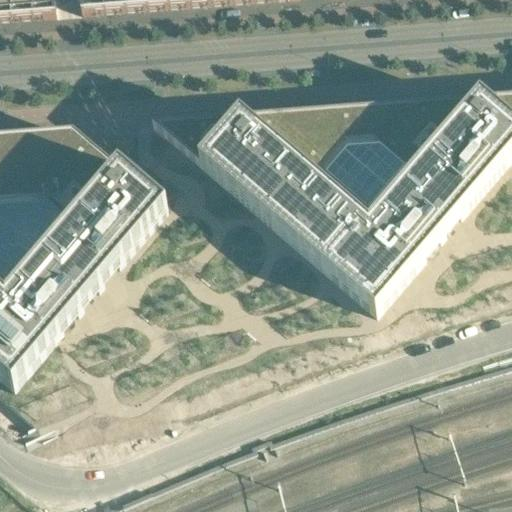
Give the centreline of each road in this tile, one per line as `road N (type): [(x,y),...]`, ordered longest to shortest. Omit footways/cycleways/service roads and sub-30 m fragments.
road 1 (secondary): [(0,83),(511,44)]
road 2 (secondary): [(511,24),(0,63)]
